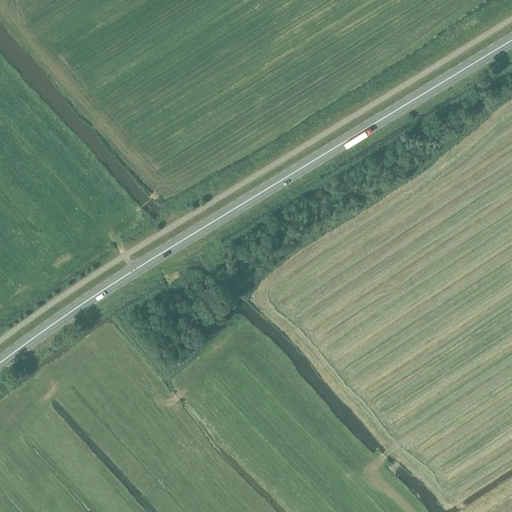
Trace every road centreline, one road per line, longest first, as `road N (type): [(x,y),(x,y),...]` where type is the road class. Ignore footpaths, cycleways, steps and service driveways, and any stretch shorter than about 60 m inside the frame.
road 1 (primary): [(0,364),(132,273),(511,41)]
road 2 (track): [(410,511),(371,474),(375,461),(511,369)]
